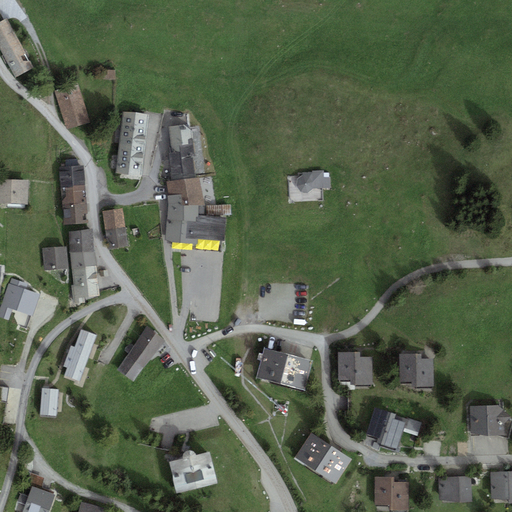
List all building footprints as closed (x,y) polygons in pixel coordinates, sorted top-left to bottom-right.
[(34,68),(7,18),(0,21),(0,49),(15,78),(34,68)] [(115,79),(115,70),(102,70),(102,79),(115,79)] [(77,83),(54,91),(66,129),(90,121),(77,83)] [(123,112),(116,173),(142,176),(149,115),(123,112)] [(170,154),(174,180),(195,177),(192,156),(195,155),(191,130),(184,124),(168,127),(172,154),(170,154)] [(73,186),(85,185),(84,165),(60,167),(61,188),(73,187),(73,186)] [(303,174),(297,178),(296,186),(301,192),(307,192),(313,189),(330,187),(329,170),(302,172),(303,174)] [(169,203),(165,240),(172,242),(172,247),(221,252),(222,241),(225,241),(226,217),(204,216),(205,205),(199,176),(195,177),(174,180),(166,181),(169,203)] [(28,180),(0,179),(0,202),(28,204),(28,180)] [(61,188),(62,205),(87,203),(85,185),(73,186),(73,187),(61,188)] [(62,205),(64,225),(89,222),(87,203),(62,205)] [(231,204),(206,205),(207,215),(231,214),(231,204)] [(123,208),(102,211),(108,249),(129,246),(123,208)] [(68,231),(70,253),(94,249),(92,229),(68,231)] [(67,246),(43,248),(44,270),(68,269),(67,246)] [(72,268),(97,265),(94,249),(70,253),(72,268)] [(97,265),(72,268),(74,285),(71,285),(73,304),(85,303),(85,298),(100,296),(97,265)] [(9,283),(8,283),(0,306),(0,317),(9,321),(12,312),(15,313),(11,323),(27,328),(31,316),(32,316),(40,294),(26,289),(28,284),(11,278),(9,283)] [(117,370),(133,382),(144,367),(166,341),(147,326),(134,346),(130,343),(124,350),(129,354),(117,370)] [(64,375),(80,381),(97,335),(81,329),(75,347),(71,346),(63,366),(67,368),(64,375)] [(311,361),(264,349),(257,377),(304,389),(311,361)] [(360,352),(338,352),(338,380),(350,380),(350,385),(373,385),(372,357),(360,357),(360,352)] [(421,353),(399,354),(399,382),(411,382),(411,386),(434,386),(433,358),(421,359),(421,353)] [(42,388),(40,415),(57,416),(59,389),(42,388)] [(511,418),(498,404),(470,406),(472,436),(496,435),(509,439),(511,428),(511,418)] [(407,418),(375,407),(366,434),(378,438),(376,442),(380,443),(379,446),(399,453),(400,447),(398,446),(405,428),(419,432),(422,422),(407,417),(407,418)] [(336,484),(352,459),(311,433),(295,457),(336,484)] [(169,461),(177,493),(218,483),(210,451),(196,455),(196,453),(193,451),(189,450),(186,451),(183,453),(182,456),(183,458),(169,461)] [(511,470),(490,471),(490,499),(509,499),(509,502),(511,501),(511,470)] [(32,486),(22,511),(49,511),(56,495),(53,494),(54,492),(41,487),(44,478),(31,473),(27,484),(32,486)] [(471,476),(438,478),(439,499),(460,503),(472,502),(471,476)] [(395,477),(375,477),(375,505),(389,505),(389,510),(408,510),(409,482),(395,482),(395,477)] [(104,511),(106,508),(81,501),(77,511),(104,511)]
